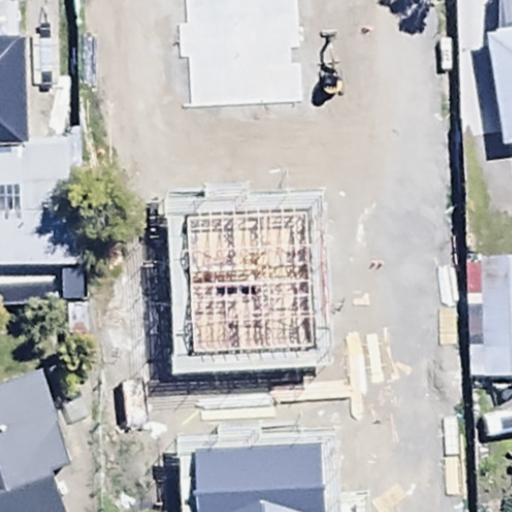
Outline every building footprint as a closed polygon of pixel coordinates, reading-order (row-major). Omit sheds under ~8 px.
[(15,0),(0,0),(0,267),(78,268),(78,221),(63,221),(63,139),(27,139),(27,35),(16,35),(15,0)] [(215,256),(280,256),(324,255),(323,220),(389,219),(385,73),(273,77),(272,58),(201,60),(206,132),(181,134),(191,258),(215,256)] [(511,330),(511,195),(446,197),(449,332),(511,330)] [(399,234),(338,233),(336,326),(397,328),(399,234)] [(280,256),(215,256),(218,371),(261,370),(260,334),(282,333),(280,256)] [(100,511),(152,511),(181,511),(175,387),(167,388),(166,375),(94,378),(100,511)] [(0,508),(29,498),(0,414),(0,508)] [(511,511),(511,473),(473,474),(474,511),(511,511)]
